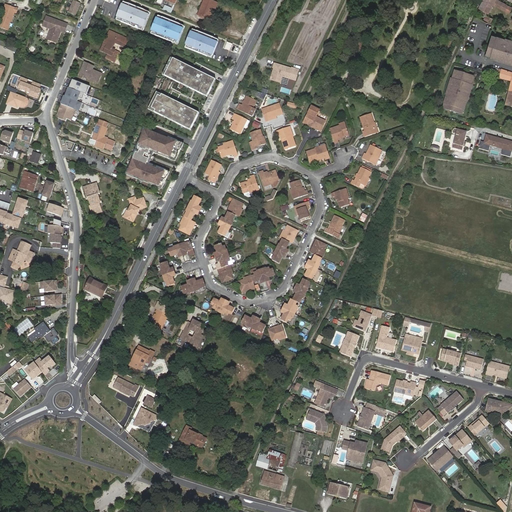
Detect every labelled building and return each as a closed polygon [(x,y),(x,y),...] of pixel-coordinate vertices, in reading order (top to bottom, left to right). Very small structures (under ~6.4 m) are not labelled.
[(203,0),(202,4),(216,10),(218,2),(212,0),(203,0)] [(511,7),(511,6),(498,0),(483,0),(480,7),(489,12),(493,4),(509,12),(511,7)] [(80,3),(74,1),(69,12),(76,15),(80,3)] [(121,22),(129,3),(124,1),(116,20),(121,22)] [(146,10),(129,3),(121,22),(138,28),(139,26),(145,28),(150,15),(145,12),(146,10)] [(18,9),(5,4),(0,18),(0,27),(8,30),(15,12),(17,13),(18,9)] [(162,10),(170,13),(173,9),(165,5),(162,10)] [(197,15),(211,22),(214,14),(200,8),(197,15)] [(47,16),(44,26),(52,29),(48,39),(57,43),(62,31),(65,33),(68,25),(47,16)] [(164,17),(163,19),(157,17),(152,31),(157,33),(156,35),(174,42),(175,40),(180,42),(185,29),(180,27),(181,24),(164,17)] [(104,53),(107,55),(113,57),(113,56),(116,51),(113,49),(116,42),(117,40),(122,42),(122,44),(128,47),(130,40),(125,38),(125,37),(110,31),(104,45),(107,46),(104,53)] [(216,38),(199,31),(198,34),(193,31),(187,45),(193,47),(191,49),(209,56),(216,38)] [(511,41),(496,36),(496,38),(492,36),(487,53),(491,54),(491,55),(511,61),(511,41)] [(221,40),(216,38),(209,56),(213,58),(221,40)] [(230,42),(227,49),(233,51),(235,44),(230,42)] [(107,55),(105,59),(115,64),(118,58),(113,56),(113,57),(107,55)] [(165,76),(173,59),(171,58),(162,75),(165,76)] [(213,78),(173,59),(165,76),(180,83),(181,81),(190,86),(189,88),(203,95),(204,92),(208,94),(212,87),(209,86),(213,78)] [(81,76),(98,83),(102,75),(92,71),(92,69),(94,66),(84,62),(80,73),(82,74),(81,76)] [(292,68),(275,63),(273,67),(276,68),(275,72),(272,74),(271,79),(280,82),(282,76),(289,78),(292,68)] [(499,79),(501,70),(496,68),(493,77),(499,79)] [(499,79),(504,80),(511,82),(506,106),(507,106),(506,108),(510,109),(510,107),(511,106),(511,73),(501,70),(499,79)] [(464,110),(472,84),(470,84),(473,76),(457,71),(454,79),(453,78),(445,104),(446,104),(445,109),(461,113),(462,109),(464,110)] [(23,78),(19,86),(17,90),(29,94),(28,96),(37,100),(43,85),(23,78)] [(73,80),(70,88),(85,94),(87,95),(91,87),(73,80)] [(70,88),(69,88),(68,90),(67,90),(64,96),(78,101),(79,98),(83,99),(85,94),(70,88)] [(11,92),(6,103),(19,108),(26,106),(29,102),(28,98),(11,92)] [(161,97),(155,94),(149,107),(154,110),(153,112),(186,128),(187,126),(192,128),(198,115),(194,113),(195,111),(162,95),(161,97)] [(78,101),(64,96),(61,104),(62,104),(76,110),(79,111),(82,103),(78,101)] [(250,109),(252,109),(256,100),(248,97),(243,106),(240,104),(237,110),(249,115),(250,114),(248,113),(250,109)] [(76,110),(62,104),(57,115),(59,116),(58,118),(66,121),(67,119),(71,120),(76,110)] [(268,117),(273,115),(280,113),(277,105),(264,110),(265,114),(262,115),(264,121),(269,119),(268,117)] [(312,106),(304,122),(309,124),(311,124),(314,125),(313,126),(320,130),(325,121),(316,117),(319,110),(312,106)] [(242,124),(245,118),(235,113),(233,119),(236,121),(232,129),(240,133),(244,125),(242,124)] [(375,128),(370,114),(358,117),(361,126),(363,125),(365,130),(363,130),(362,131),(364,137),(375,133),(374,128),(375,128)] [(112,124),(101,120),(98,127),(109,130),(112,124)] [(341,126),(330,130),(335,145),(338,144),(337,141),(341,140),(340,138),(348,136),(345,127),(341,128),(341,126)] [(97,135),(96,137),(94,142),(92,146),(96,148),(104,151),(104,149),(114,153),(118,145),(108,140),(108,139),(105,138),(109,130),(98,127),(95,134),(97,135)] [(289,132),(287,127),(277,131),(279,135),(280,135),(283,134),(284,138),(281,139),(285,149),(295,146),(291,132),(289,132)] [(149,165),(153,153),(175,162),(184,144),(143,129),(125,175),(161,189),(169,173),(149,165)] [(467,132),(455,129),(453,130),(452,133),(453,135),(456,135),(452,148),(462,151),(463,147),(464,142),(467,132)] [(30,145),(34,134),(26,131),(23,141),(26,142),(25,144),(30,145)] [(1,140),(10,144),(14,133),(10,132),(10,133),(6,132),(3,133),(1,140)] [(258,132),(249,135),(251,143),(244,145),(247,152),(254,150),(253,148),(262,145),(258,132)] [(488,143),(480,141),(478,148),(488,151),(489,145),(490,144),(502,147),(502,148),(501,154),(509,156),(511,146),(511,141),(490,135),(488,143)] [(230,152),(230,154),(231,155),(234,154),(235,156),(239,155),(233,140),(223,144),(223,146),(218,147),(221,154),(230,152)] [(361,158),(372,163),(376,155),(378,156),(381,149),(371,143),(366,153),(364,152),(361,158)] [(321,148),(320,146),(306,151),(310,161),(318,158),(318,156),(322,155),(322,157),(323,159),(329,157),(326,146),(321,148)] [(41,155),(33,153),(30,162),(38,165),(41,155)] [(216,178),(219,172),(222,165),(212,161),(206,173),(211,176),(209,179),(215,182),(217,179),(216,178)] [(361,183),(368,170),(359,165),(353,179),(351,178),(349,181),(357,185),(358,182),(361,183)] [(269,175),(268,173),(268,172),(264,174),(263,171),(261,172),(266,187),(272,185),(275,184),(275,182),(277,181),(279,180),(276,173),(269,175)] [(39,177),(25,173),(20,188),(34,192),(39,177)] [(247,184),(239,187),(240,193),(246,191),(247,194),(257,191),(252,176),(249,177),(249,180),(246,181),(247,184)] [(301,188),(298,179),(290,182),(292,187),(289,187),(293,198),(307,194),(306,190),(304,190),(303,188),(301,188)] [(50,199),(55,185),(47,182),(43,196),(50,199)] [(99,185),(86,189),(89,199),(91,199),(92,202),(93,206),(91,206),(93,212),(103,209),(101,203),(102,203),(100,195),(102,194),(99,185)] [(345,187),(331,192),(332,195),(334,194),(335,198),(337,197),(340,205),(349,202),(347,197),(348,197),(345,187)] [(270,196),(265,198),(266,201),(272,199),(276,191),(274,190),(270,197),(270,196)] [(191,200),(188,205),(200,210),(201,207),(204,200),(194,195),(192,200),(191,200)] [(130,213),(128,219),(135,222),(140,212),(147,208),(143,198),(136,201),(135,197),(128,199),(132,210),(130,213)] [(229,210),(236,213),(240,215),(243,208),(241,207),(243,202),(233,198),(228,209),(229,210)] [(14,215),(22,217),(27,202),(19,199),(14,215)] [(0,207),(7,210),(9,204),(0,200),(0,207)] [(305,208),(308,207),(307,203),(308,203),(308,200),(293,206),(297,214),(299,214),(300,219),(308,217),(307,215),(305,208)] [(47,212),(61,217),(63,209),(50,204),(47,212)] [(200,210),(188,205),(186,210),(187,211),(184,217),(193,221),(197,214),(198,215),(200,210)] [(222,221),(232,226),(234,222),(233,221),(236,213),(229,210),(225,217),(224,216),(222,221)] [(7,214),(7,213),(0,211),(0,221),(4,223),(3,224),(17,228),(20,220),(13,217),(13,216),(7,214)] [(206,213),(201,211),(199,216),(198,215),(197,214),(193,221),(196,222),(200,224),(206,213)] [(359,220),(364,222),(367,215),(362,212),(359,220)] [(344,219),(335,214),(328,227),(325,226),(323,229),(332,233),(333,230),(337,232),(344,219)] [(193,221),(184,217),(183,216),(179,223),(181,224),(179,229),(190,234),(196,222),(193,221)] [(222,221),(220,224),(222,225),(218,231),(226,235),(229,229),(231,229),(232,226),(222,221)] [(54,249),(60,249),(61,236),(63,237),(64,228),(60,227),(56,227),(56,222),(50,222),(49,235),(52,235),(51,244),(54,244),(54,249)] [(283,236),(291,240),(293,241),(298,229),(288,224),(286,228),(284,227),(281,235),(283,236)] [(287,247),(291,240),(283,236),(279,244),(277,243),(276,246),(287,251),(288,248),(287,247)] [(316,253),(324,256),(325,257),(328,250),(326,249),(328,244),(317,239),(312,250),(316,253)] [(183,242),(179,244),(182,253),(186,252),(185,250),(187,250),(193,248),(191,241),(184,244),(183,242)] [(218,255),(229,252),(228,248),(227,249),(226,244),(224,245),(223,242),(216,244),(219,251),(217,252),(218,255)] [(24,244),(20,253),(31,257),(32,257),(34,255),(29,252),(32,247),(24,244)] [(182,253),(179,244),(174,246),(175,247),(169,248),(171,255),(178,253),(178,255),(182,253)] [(287,251),(276,246),(274,249),(276,250),(272,257),(281,261),(284,255),(285,256),(287,251)] [(221,259),(223,266),(230,263),(229,260),(230,260),(231,258),(229,256),(231,256),(229,252),(218,255),(219,260),(221,259)] [(31,257),(20,253),(19,254),(14,263),(15,264),(19,265),(21,266),(22,267),(25,261),(29,263),(31,257)] [(310,263),(320,268),(322,264),(321,263),(324,256),(316,253),(313,259),(312,259),(310,263)] [(172,271),(171,268),(169,269),(166,261),(160,263),(162,269),(160,270),(162,274),(172,271)] [(230,263),(223,266),(219,268),(223,280),(233,276),(232,273),(234,272),(231,263),(230,263)] [(310,263),(308,266),(309,266),(306,273),(314,276),(317,270),(319,271),(320,268),(310,263)] [(262,267),(265,277),(270,276),(276,274),(274,268),(271,269),(270,266),(266,268),(266,266),(262,267)] [(262,279),(265,277),(262,267),(258,268),(259,270),(256,271),(257,274),(253,275),(255,281),(262,279)] [(172,271),(162,274),(164,280),(166,280),(167,285),(174,283),(171,275),(173,275),(172,271)] [(255,281),(253,275),(252,274),(246,277),(246,278),(241,280),(244,290),(256,286),(255,281)] [(0,275),(0,278),(5,280),(4,284),(6,285),(9,279),(0,275)] [(298,287),(309,292),(310,288),(309,288),(313,280),(304,276),(301,283),(300,283),(298,287)] [(101,298),(106,286),(90,278),(85,290),(101,298)] [(195,279),(191,280),(195,291),(199,289),(199,288),(205,285),(203,279),(195,281),(195,279)] [(195,291),(191,280),(187,282),(188,284),(181,286),(183,293),(190,290),(191,292),(195,291)] [(56,282),(39,283),(40,291),(44,290),(44,293),(56,292),(55,287),(57,286),(56,282)] [(15,291),(0,287),(0,301),(12,305),(15,291)] [(293,299),(299,301),(302,302),(305,295),(307,296),(309,292),(298,287),(296,291),(297,291),(293,299)] [(61,296),(45,297),(46,307),(53,306),(53,307),(61,306),(61,296)] [(225,301),(222,300),(221,300),(215,297),(212,304),(215,306),(214,308),(217,309),(216,311),(220,312),(225,301)] [(288,304),(286,309),(298,314),(300,310),(298,310),(300,305),(298,304),(299,301),(293,299),(292,298),(289,305),(288,304)] [(225,301),(220,312),(223,313),(223,312),(226,313),(227,312),(230,313),(233,306),(228,303),(228,302),(225,301)] [(157,317),(153,325),(161,328),(171,308),(158,302),(157,305),(156,306),(157,307),(157,308),(158,308),(154,315),(157,317)] [(298,314),(286,309),(283,313),(285,314),(282,320),(288,323),(290,320),(293,321),(295,317),(296,318),(298,314)] [(374,309),(372,315),(376,316),(380,317),(382,311),(374,309)] [(370,316),(362,312),(358,322),(355,328),(363,331),(370,316)] [(257,318),(252,316),(252,317),(245,313),(242,321),(249,324),(248,326),(252,328),(257,318)] [(257,318),(252,328),(256,329),(256,327),(263,330),(266,323),(259,320),(260,319),(257,318)] [(195,323),(192,321),(183,335),(192,341),(194,343),(198,342),(203,334),(206,330),(203,328),(205,324),(198,319),(195,323)] [(431,325),(411,319),(410,322),(426,327),(425,331),(429,332),(431,325)] [(44,322),(38,326),(39,337),(39,336),(43,334),(45,336),(48,334),(46,330),(48,329),(44,322)] [(284,324),(271,327),(274,337),(280,336),(281,337),(287,335),(284,324)] [(389,326),(382,324),(375,347),(392,351),(395,340),(385,337),(389,326)] [(39,337),(38,326),(35,329),(37,332),(29,338),(31,342),(39,337)] [(51,332),(48,334),(45,336),(48,342),(50,341),(53,345),(57,342),(55,337),(56,336),(53,330),(51,332)] [(358,336),(348,332),(339,351),(350,356),(358,336)] [(203,334),(198,342),(194,343),(192,341),(190,344),(197,348),(205,336),(203,334)] [(408,339),(404,338),(401,349),(406,351),(414,353),(417,350),(419,351),(422,342),(420,342),(421,337),(415,336),(414,340),(408,339)] [(147,357),(151,359),(155,351),(151,349),(150,351),(139,345),(137,349),(139,350),(132,363),(141,367),(145,360),(147,357)] [(461,353),(444,349),(441,360),(454,363),(453,365),(458,366),(461,353)] [(56,364),(50,356),(39,365),(40,369),(45,375),(56,364)] [(483,360),(466,356),(465,361),(466,362),(465,367),(481,371),(483,360)] [(34,363),(24,370),(34,381),(42,373),(34,363)] [(509,368),(489,363),(486,375),(491,377),(492,375),(506,379),(509,368)] [(13,366),(6,372),(9,375),(16,369),(13,366)] [(389,376),(371,371),(369,380),(366,380),(363,388),(372,390),(374,386),(379,383),(387,385),(389,376)] [(45,384),(49,380),(42,374),(38,378),(45,384)] [(117,378),(114,385),(119,388),(119,389),(127,393),(128,392),(131,394),(135,395),(139,385),(136,384),(135,386),(117,378)] [(31,387),(24,379),(13,388),(20,396),(31,387)] [(295,385),(292,384),(290,388),(298,391),(301,384),(296,382),(295,385)] [(396,382),(393,392),(412,397),(412,395),(413,392),(415,385),(410,384),(410,385),(396,382)] [(320,390),(314,404),(323,408),(327,398),(328,399),(335,395),(336,391),(322,385),(320,390)] [(463,400),(455,391),(439,405),(440,405),(436,408),(443,416),(446,413),(447,414),(450,411),(451,412),(456,407),(455,406),(463,400)] [(438,397),(442,402),(449,396),(444,391),(438,397)] [(12,398),(1,393),(0,394),(0,411),(4,410),(6,406),(7,407),(12,398)] [(95,394),(92,397),(97,403),(100,401),(95,394)] [(152,407),(156,399),(149,395),(145,403),(152,407)] [(501,416),(511,407),(491,401),(488,403),(486,411),(488,413),(501,416)] [(365,404),(363,408),(373,412),(375,408),(365,404)] [(363,408),(360,415),(359,414),(357,418),(358,419),(355,426),(366,430),(373,412),(363,408)] [(158,416),(145,409),(142,411),(136,421),(141,423),(147,421),(149,422),(151,422),(151,420),(157,419),(158,416)] [(323,416),(309,411),(307,415),(310,421),(316,423),(317,426),(316,430),(326,433),(328,426),(323,416)] [(429,411),(415,423),(423,432),(437,420),(429,411)] [(482,417),(467,429),(474,437),(489,425),(482,417)] [(201,439),(202,436),(189,430),(190,428),(186,426),(178,443),(187,447),(190,441),(203,447),(206,441),(201,439)] [(384,440),(382,450),(390,452),(392,445),(397,441),(402,437),(405,434),(400,427),(384,440)] [(288,466),(296,468),(302,434),(295,432),(288,466)] [(462,432),(449,443),(456,452),(462,447),(463,448),(471,442),(462,432)] [(355,444),(344,442),(342,449),(349,451),(347,460),(362,463),(366,447),(355,444)] [(443,448),(427,462),(436,472),(452,458),(443,448)] [(270,451),(268,456),(270,457),(269,461),(280,464),(283,455),(270,451)] [(270,457),(268,456),(260,454),(257,466),(278,472),(280,464),(269,461),(270,457)] [(283,455),(280,464),(278,472),(282,474),(287,456),(283,455)] [(385,464),(373,462),(370,471),(378,473),(382,479),(379,490),(388,493),(392,477),(385,464)] [(284,478),(265,473),(262,484),(281,490),(284,478)] [(349,486),(330,481),(328,493),(336,495),(336,493),(346,496),(349,486)] [(429,511),(430,507),(415,503),(411,511),(429,511)]
